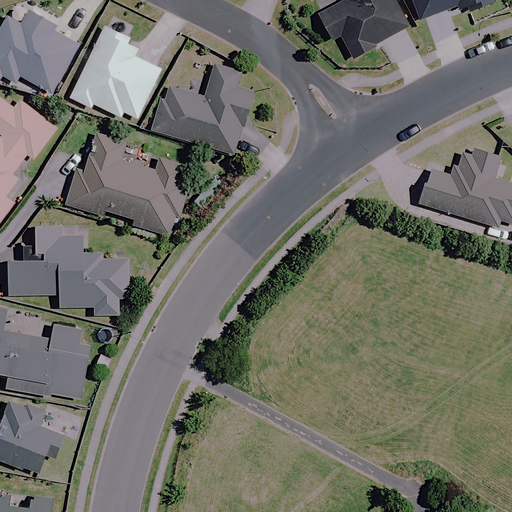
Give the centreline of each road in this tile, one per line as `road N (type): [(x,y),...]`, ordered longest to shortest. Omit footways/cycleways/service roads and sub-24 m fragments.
road 1 (tertiary): [(119,511),(131,441),(199,291),(251,227),(347,148)]
road 2 (tertiary): [(347,148),(511,61)]
road 3 (residential): [(347,148),(307,82),(245,33)]
